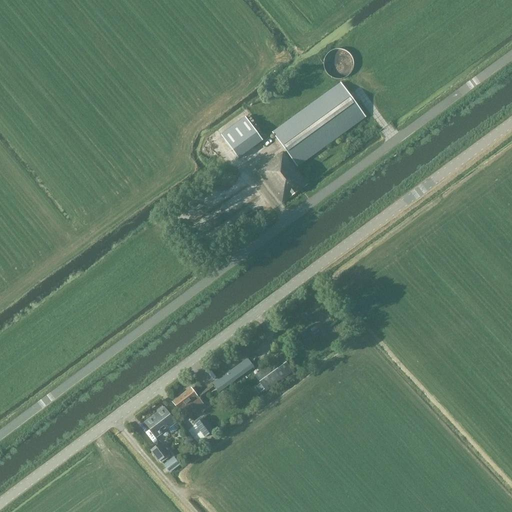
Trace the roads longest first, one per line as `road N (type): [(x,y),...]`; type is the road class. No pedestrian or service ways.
road 1 (unclassified): [(0,435),(511,53)]
road 2 (tertiary): [(0,502),(511,121)]
